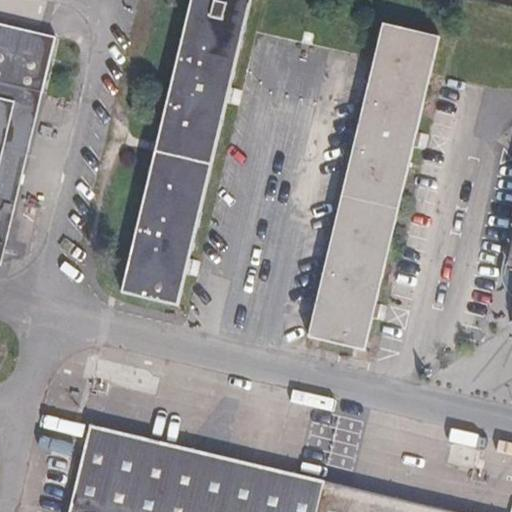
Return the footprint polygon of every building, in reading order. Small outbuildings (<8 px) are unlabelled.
[(255,0),(196,0),(124,293),(179,306),(255,0)] [(59,42),(0,27),(0,270),(3,271),(59,42)] [(309,338),(367,352),(442,42),(384,28),(309,338)] [(511,135),(511,136),(507,146),(511,146),(511,199),(495,269),(511,272),(511,284),(506,322),(511,318),(511,135)] [(437,511),(94,428),(72,511),(437,511)]
